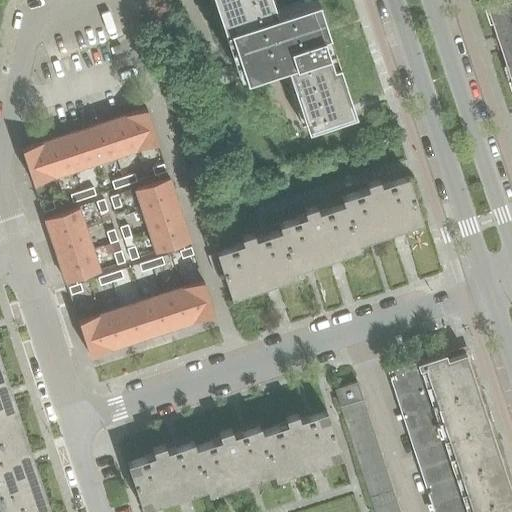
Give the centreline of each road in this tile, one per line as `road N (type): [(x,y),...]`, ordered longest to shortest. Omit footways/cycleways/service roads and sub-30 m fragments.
road 1 (residential): [(75,419),(486,286)]
road 2 (secondary): [(391,0),(486,286)]
road 3 (secondary): [(511,251),(428,0)]
road 4 (residential): [(0,144),(25,28),(40,12),(77,0)]
road 5 (residential): [(75,419),(20,252)]
